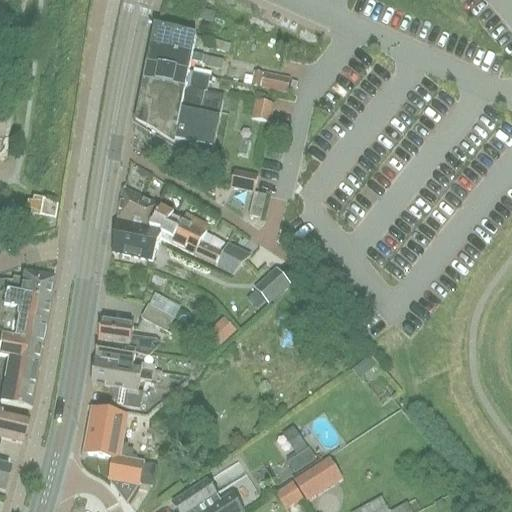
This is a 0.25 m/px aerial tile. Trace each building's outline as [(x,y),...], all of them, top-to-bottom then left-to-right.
[(194,55),(197,40),(157,29),(153,48),(194,56),(194,55)] [(230,46),(206,39),(203,48),(228,55),(230,46)] [(511,41),(498,47),(506,70),(511,67),(511,41)] [(149,67),(191,74),(193,64),(198,65),(198,64),(201,65),(200,66),(222,71),(224,61),(194,55),(194,56),(153,48),(149,67)] [(497,58),(490,64),(502,77),(509,71),(497,58)] [(149,67),(146,83),(208,94),(211,78),(191,74),(149,67)] [(250,87),(287,95),(290,80),(253,73),(250,87)] [(146,83),(138,124),(176,146),(177,144),(195,148),(193,160),(206,165),(213,162),(225,97),(208,94),(146,83)] [(271,126),(275,106),(252,101),(249,117),(252,118),(252,122),(271,126)] [(140,169),(137,174),(148,181),(152,176),(140,169)] [(233,190),(256,195),(260,180),(236,175),(233,190)] [(126,192),(119,226),(153,234),(154,230),(149,228),(158,208),(126,192)] [(268,198),(256,195),(254,207),(265,210),(268,198)] [(46,217),(56,219),(59,202),(33,197),(32,203),(27,202),(26,209),(31,210),(30,214),(46,217)] [(265,210),(254,207),(251,219),(263,221),(265,210)] [(160,241),(171,246),(183,223),(174,219),(175,217),(162,211),(152,229),(154,230),(153,234),(162,236),(160,241)] [(207,235),(183,223),(171,246),(216,268),(223,254),(203,243),(207,235)] [(153,234),(119,226),(113,256),(151,264),(159,248),(158,247),(160,241),(162,236),(153,234)] [(229,245),(224,254),(223,254),(216,268),(233,277),(252,257),(229,245)] [(275,272),(255,291),(269,306),(289,287),(275,272)] [(0,294),(11,293),(51,301),(54,279),(24,273),(23,280),(13,278),(12,282),(8,282),(0,282),(0,294)] [(11,293),(0,294),(0,336),(43,344),(51,301),(11,293)] [(141,320),(167,334),(175,321),(165,316),(172,304),(156,295),(149,307),(141,320)] [(103,322),(98,349),(137,355),(148,359),(161,347),(157,344),(132,340),(134,328),(103,322)] [(213,340),(231,339),(230,329),(212,330),(213,340)] [(43,344),(0,336),(0,359),(39,367),(43,344)] [(98,349),(96,363),(118,367),(118,369),(116,378),(124,379),(129,373),(155,377),(155,373),(156,369),(144,367),(144,369),(135,368),(137,355),(98,349)] [(39,367),(0,359),(0,381),(35,388),(39,367)] [(96,365),(92,389),(110,392),(110,394),(113,398),(111,406),(141,411),(143,394),(138,393),(140,380),(154,383),(154,382),(161,383),(162,374),(155,373),(155,377),(129,373),(124,379),(116,378),(118,369),(96,365)] [(35,388),(0,381),(0,398),(1,398),(0,404),(31,410),(35,388)] [(0,439),(22,445),(28,420),(0,412),(0,439)] [(138,421),(95,413),(88,454),(91,455),(115,460),(111,483),(127,505),(141,486),(154,489),(158,468),(137,464),(137,461),(132,460),(134,453),(128,452),(129,448),(122,446),(126,428),(137,430),(138,421)] [(307,450),(289,462),(296,473),(314,461),(307,450)] [(340,482),(329,463),(296,482),(307,501),(340,482)] [(0,492),(3,494),(10,469),(0,466),(0,492)] [(172,502),(177,511),(243,511),(233,495),(221,503),(208,481),(172,502)] [(286,511),(303,500),(292,483),(275,494),(286,511)] [(389,511),(382,499),(362,510),(363,511),(389,511)]
